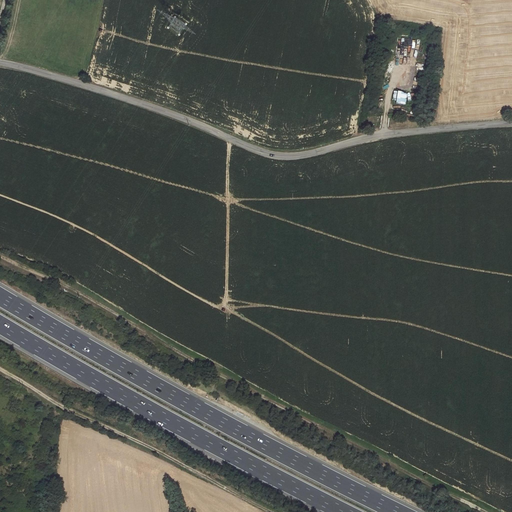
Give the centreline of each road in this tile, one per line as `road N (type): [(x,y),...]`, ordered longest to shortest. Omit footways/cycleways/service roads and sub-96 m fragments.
road 1 (track): [(0,256),(89,296),(486,511)]
road 2 (unclassified): [(0,63),(113,94),(280,156),(394,133),(511,123)]
road 3 (motorway): [(398,511),(0,296)]
road 4 (motorway): [(0,324),(343,511)]
road 5 (track): [(0,368),(273,511)]
